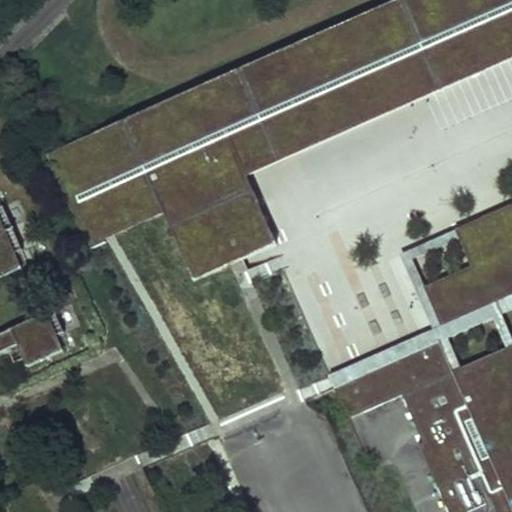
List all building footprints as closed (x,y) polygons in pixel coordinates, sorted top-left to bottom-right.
[(511,0),(408,0),(56,155),(95,241),(161,212),(194,286),(278,249),(245,174),(511,56),(511,0)] [(95,241),(56,155),(47,160),(89,255),(99,251),(95,241)] [(511,300),(511,207),(457,232),(457,234),(473,270),(426,291),(444,330),(511,300)] [(0,284),(23,274),(16,260),(23,257),(4,213),(0,214),(0,284)] [(511,300),(444,330),(426,291),(473,270),(457,234),(402,258),(441,346),(448,342),(511,314),(511,300)] [(56,316),(0,340),(0,358),(19,350),(29,372),(65,356),(59,341),(66,338),(56,316)] [(511,511),(511,350),(462,373),(448,342),(441,346),(351,385),(365,417),(404,400),(424,447),(420,449),(447,511),(511,511)] [(365,417),(351,385),(335,392),(349,424),(365,417)]
